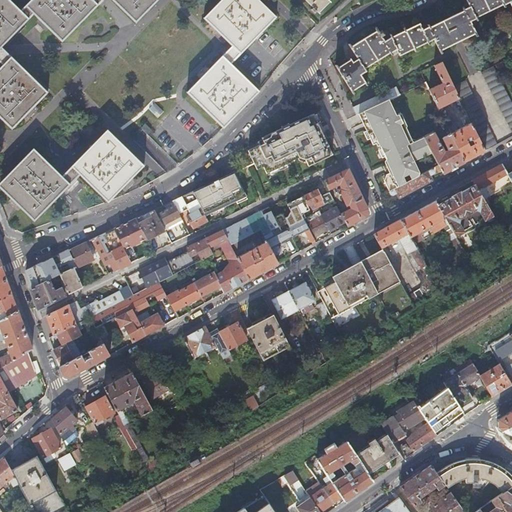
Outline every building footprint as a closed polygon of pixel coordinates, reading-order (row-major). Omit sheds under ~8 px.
[(9,0),(0,0),(0,47),(1,47),(28,18),(20,10),(9,0)] [(97,5),(91,0),(30,0),(25,5),(34,13),(48,27),(62,41),(97,5)] [(112,0),(136,22),(152,5),(157,0),(112,0)] [(197,0),(192,0),(189,4),(195,9),(201,3),(197,0)] [(233,46),(241,53),(264,29),(276,17),(258,0),(221,0),(204,18),(223,35),(233,46)] [(306,0),(313,7),(311,9),(315,12),(316,10),(319,13),(320,13),(319,11),(329,2),(330,2),(331,2),(329,0),(306,0)] [(511,0),(467,0),(469,3),(470,6),(465,8),(463,6),(462,6),(464,10),(450,17),(461,40),(476,33),(477,36),(478,35),(471,21),(476,18),(477,20),(478,20),(477,17),(504,3),(506,6),(507,6),(506,4),(510,1),(511,4),(511,0)] [(25,5),(20,10),(28,18),(34,13),(25,5)] [(450,17),(444,20),(455,43),(461,40),(450,17)] [(349,44),(348,44),(356,55),(349,59),(350,60),(337,68),(336,65),(335,66),(351,95),(352,94),(350,91),(364,83),(366,86),(367,85),(361,75),(367,72),(365,69),(391,53),(393,55),(394,54),(392,52),(397,49),(401,58),(402,58),(401,55),(414,48),(415,51),(416,51),(414,48),(429,41),(430,44),(431,44),(429,41),(434,38),(441,53),(442,53),(441,50),(455,43),(444,20),(430,27),(428,24),(427,24),(428,26),(423,29),(423,26),(420,22),(406,30),(404,27),(403,27),(405,30),(392,36),(390,33),(390,34),(391,37),(385,41),(382,36),(384,34),(382,30),(379,32),(376,27),(375,27),(377,30),(351,47),(349,44)] [(224,55),(232,63),(241,53),(233,46),(224,55)] [(1,47),(0,47),(0,61),(3,65),(11,57),(4,51),(1,47)] [(246,52),(240,58),(251,70),(257,64),(246,52)] [(232,63),(224,55),(205,75),(188,93),(224,127),(260,90),(232,63)] [(11,57),(3,65),(0,68),(0,116),(12,128),(28,112),(48,92),(11,57)] [(459,98),(453,86),(441,62),(434,65),(442,82),(441,83),(441,84),(441,85),(436,81),(427,85),(439,108),(459,98)] [(511,102),(492,64),(481,70),(511,131),(511,102)] [(471,123),(485,150),(497,144),(465,81),(453,86),(459,98),(471,123)] [(358,113),(388,99),(400,93),(397,87),(353,108),(356,114),(358,113)] [(413,161),(432,152),(426,141),(425,141),(418,144),(411,142),(409,143),(400,124),(403,123),(399,114),(396,116),(388,99),(358,113),(373,144),(378,141),(388,162),(386,164),(390,173),(387,174),(384,180),(390,191),(418,175),(415,168),(415,165),(413,161)] [(314,113),(263,138),(265,143),(249,151),(255,163),(254,163),(254,164),(255,164),(258,169),(264,167),(268,174),(293,162),(292,161),(300,157),(303,158),(306,158),(309,165),(333,153),(314,113)] [(447,124),(449,128),(453,126),(446,113),(442,115),(447,124)] [(451,134),(465,161),(485,150),(471,123),(465,126),(462,121),(457,123),(460,129),(451,134)] [(425,141),(424,137),(417,140),(409,137),(404,128),(405,126),(403,123),(400,124),(409,143),(411,142),(418,144),(425,141)] [(145,124),(141,128),(147,134),(151,130),(145,124)] [(107,130),(72,165),(80,173),(109,201),(125,184),(144,165),(129,151),(107,130)] [(443,173),(465,161),(451,134),(451,133),(443,137),(447,146),(445,148),(447,150),(445,152),(434,131),(424,137),(425,141),(426,141),(432,152),(438,165),(440,168),(443,173)] [(35,220),(70,184),(62,176),(34,149),(0,183),(0,186),(21,207),(35,220)] [(490,195),(511,183),(511,179),(511,178),(509,173),(503,163),(473,179),(476,184),(486,202),(489,200),(487,197),(490,195)] [(80,173),(72,165),(62,176),(70,184),(80,173)] [(348,169),(324,180),(328,189),(333,187),(340,184),(342,188),(339,189),(347,205),(350,204),(352,209),(341,214),(345,222),(346,226),(365,216),(367,209),(348,169)] [(399,197),(432,179),(429,174),(433,172),(431,169),(418,175),(390,191),(389,191),(388,191),(391,195),(396,193),(399,197)] [(194,191),(205,215),(247,196),(236,172),(194,191)] [(438,204),(446,218),(455,235),(463,231),(457,221),(458,218),(476,209),(479,210),(484,219),(493,214),(488,205),(486,202),(476,184),(460,192),(459,192),(452,196),(451,197),(438,204)] [(333,187),(328,189),(333,198),(337,196),(333,187)] [(318,189),(303,196),(310,211),(325,204),(318,189)] [(193,228),(208,220),(205,215),(194,191),(173,201),(175,206),(179,214),(188,209),(191,214),(187,216),(193,228)] [(310,211),(303,196),(287,204),(296,223),(304,219),(302,214),(307,211),(309,214),(311,213),(310,211)] [(436,200),(401,219),(411,237),(446,218),(438,204),(436,200)] [(329,230),(345,222),(341,214),(334,202),(319,210),(319,211),(322,215),(329,230)] [(493,214),(502,231),(506,229),(492,202),(488,205),(493,214)] [(166,231),(183,222),(179,214),(175,206),(160,213),(165,223),(162,225),(165,231),(166,231)] [(232,225),(223,229),(229,240),(231,239),(233,244),(261,230),(263,235),(266,239),(274,235),(272,230),(279,227),(277,222),(270,207),(255,214),(256,217),(234,228),(232,225)] [(147,239),(147,240),(165,231),(162,225),(155,210),(137,218),(147,239)] [(255,214),(232,225),(234,228),(256,217),(255,214)] [(315,237),(329,230),(322,215),(308,223),(315,237)] [(131,246),(147,239),(137,218),(114,229),(118,237),(122,246),(125,251),(132,248),(131,246)] [(296,223),(291,226),(287,228),(292,237),(302,233),(305,231),(307,234),(310,242),(311,242),(313,244),(316,243),(304,219),(296,223)] [(375,233),(379,241),(382,247),(387,244),(390,249),(403,241),(409,252),(406,254),(422,283),(420,289),(408,295),(415,308),(441,292),(411,237),(401,219),(375,233)] [(274,235),(266,239),(267,241),(275,257),(279,256),(274,247),(292,237),(287,228),(281,231),(274,235)] [(118,237),(114,229),(106,233),(110,241),(118,237)] [(223,229),(205,238),(212,252),(221,247),(229,263),(222,271),(215,274),(220,286),(224,293),(249,279),(237,256),(234,249),(232,244),(231,245),(229,240),(223,229)] [(233,244),(232,244),(234,249),(263,235),(261,230),(233,244)] [(101,235),(92,239),(104,265),(110,262),(115,271),(120,269),(111,251),(103,234),(101,235)] [(469,259),(474,267),(510,245),(505,237),(469,259)] [(166,262),(173,274),(206,257),(213,254),(212,252),(205,238),(187,247),(189,251),(166,262)] [(256,246),(237,256),(249,279),(278,263),(275,257),(267,241),(262,243),(260,239),(254,242),(256,246)] [(90,240),(86,242),(92,254),(96,252),(90,240)] [(77,266),(77,267),(94,259),(92,254),(86,242),(69,250),(77,266)] [(120,269),(131,263),(129,260),(125,251),(122,246),(111,251),(120,269)] [(132,248),(125,251),(129,260),(136,256),(132,248)] [(49,279),(60,274),(73,268),(77,266),(69,250),(29,269),(26,273),(31,288),(49,279)] [(377,293),(400,280),(386,254),(384,251),(362,263),(364,267),(377,293)] [(173,274),(166,262),(164,258),(124,277),(128,286),(133,295),(158,282),(173,274)] [(364,267),(362,263),(335,278),(336,281),(323,288),(337,315),(377,293),(364,267)] [(0,300),(12,293),(1,265),(0,265),(0,300)] [(69,294),(82,287),(73,268),(60,274),(69,294)] [(220,286),(215,274),(213,272),(194,283),(201,297),(220,286)] [(31,288),(39,308),(65,296),(61,288),(54,291),(49,279),(31,288)] [(166,297),(158,282),(133,295),(90,317),(95,327),(103,323),(115,317),(132,309),(146,335),(164,325),(158,312),(160,311),(158,308),(169,302),(166,297)] [(305,282),(289,291),(298,309),(315,300),(305,282)] [(201,297),(194,283),(184,288),(182,285),(180,286),(182,290),(179,291),(179,290),(166,297),(169,302),(174,311),(175,311),(201,297)] [(90,317),(133,295),(128,286),(96,302),(95,300),(80,308),(76,301),(47,315),(54,335),(57,333),(90,317)] [(298,309),(289,291),(272,300),(281,318),(298,309)] [(0,320),(18,310),(12,293),(0,300),(0,320)] [(329,315),(322,302),(316,305),(322,318),(329,315)] [(132,309),(115,317),(124,333),(127,331),(133,342),(146,335),(132,309)] [(242,320),(236,309),(231,312),(236,322),(219,332),(228,349),(246,339),(238,323),(242,320)] [(0,369),(28,352),(32,349),(18,310),(0,320),(0,327),(10,353),(0,357),(0,369)] [(262,359),(289,345),(273,314),(246,328),(262,359)] [(95,327),(90,317),(57,333),(62,345),(74,338),(95,327)] [(103,323),(95,327),(104,343),(106,348),(114,344),(103,323)] [(183,337),(194,358),(215,347),(208,333),(205,326),(183,337)] [(208,333),(215,347),(217,346),(220,353),(228,349),(219,332),(217,328),(208,333)] [(511,352),(511,339),(510,336),(492,346),(500,360),(511,352)] [(62,345),(53,349),(60,366),(83,355),(74,338),(62,345)] [(83,355),(60,366),(63,374),(70,377),(110,355),(106,348),(104,343),(83,355)] [(490,354),(487,349),(470,360),(473,364),(473,365),(490,354)] [(40,370),(35,357),(30,358),(28,352),(0,369),(0,419),(17,410),(6,389),(35,371),(40,370)] [(145,371),(140,361),(129,366),(132,372),(137,380),(141,378),(145,371)] [(480,377),(480,376),(473,365),(473,364),(457,373),(456,372),(454,373),(456,374),(443,382),(447,388),(455,400),(469,392),(465,386),(480,377)] [(492,397),(511,385),(505,374),(500,364),(480,376),(480,377),(492,397)] [(160,371),(142,380),(152,398),(170,388),(160,371)] [(142,414),(152,408),(137,380),(132,372),(104,387),(119,416),(122,420),(126,417),(122,410),(120,411),(119,408),(126,405),(127,407),(130,406),(127,401),(128,398),(131,397),(133,398),(142,414)] [(258,406),(280,392),(273,380),(252,392),(253,394),(252,395),(258,406)] [(448,422),(463,411),(455,400),(447,388),(418,408),(425,418),(428,423),(434,432),(448,422)] [(106,395),(85,407),(94,423),(112,413),(113,415),(115,414),(106,395)] [(250,411),(258,406),(252,395),(244,399),(250,411)] [(394,416),(381,423),(386,432),(394,443),(406,435),(402,429),(406,426),(408,429),(422,420),(425,425),(411,435),(406,440),(410,447),(403,451),(406,457),(414,452),(425,444),(437,436),(434,432),(428,423),(425,418),(418,408),(413,401),(396,411),(398,414),(394,416)] [(64,406),(50,418),(64,443),(70,438),(66,430),(69,427),(72,425),(77,421),(72,415),(69,412),(64,406)] [(498,426),(502,430),(511,424),(511,410),(498,419),(498,426)] [(125,435),(129,433),(122,420),(119,416),(116,418),(125,435)] [(511,424),(502,430),(503,431),(508,429),(511,433),(511,424)] [(95,425),(87,430),(94,443),(102,438),(95,425)] [(32,438),(42,456),(60,446),(50,428),(32,438)] [(388,458),(398,451),(394,443),(386,432),(355,451),(367,471),(388,458)] [(330,478),(332,482),(342,497),(345,501),(369,483),(373,480),(367,471),(355,451),(348,441),(338,447),(335,443),(325,449),(328,454),(318,460),(328,475),(330,478)] [(59,458),(65,470),(91,457),(85,445),(59,458)] [(147,466),(149,473),(177,455),(173,448),(147,466)] [(10,470),(18,484),(30,505),(56,490),(37,455),(10,470)] [(0,460),(0,503),(3,502),(0,497),(0,487),(9,480),(13,487),(18,484),(10,470),(3,457),(0,460)] [(492,499),(511,485),(511,476),(508,472),(505,470),(495,463),(479,457),(471,458),(470,458),(461,460),(457,461),(452,463),(445,466),(436,473),(445,485),(451,492),(465,511),(472,511),(478,508),(492,499)] [(445,485),(436,473),(430,464),(428,466),(400,486),(415,506),(422,501),(418,497),(435,486),(438,490),(445,485)] [(290,483),(297,478),(291,469),(284,474),(290,483)] [(339,499),(342,497),(332,482),(323,488),(333,503),(339,499)] [(511,485),(492,499),(496,506),(487,511),(480,511),(478,508),(472,511),(511,511),(511,510),(507,503),(511,501),(511,499),(511,485)] [(310,497),(320,511),(322,510),(333,503),(323,488),(310,497)] [(433,511),(465,511),(451,492),(430,507),(433,511)] [(299,511),(319,511),(320,511),(310,497),(308,495),(303,498),(305,501),(296,507),(299,511)] [(274,511),(264,496),(237,511),(274,511)] [(409,511),(398,496),(389,503),(387,505),(385,506),(383,503),(370,511),(409,511)]
